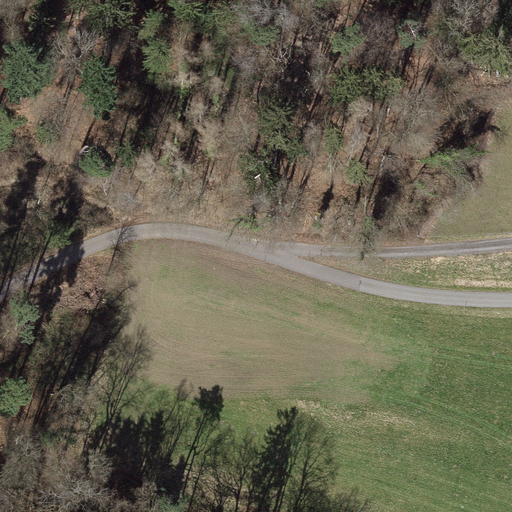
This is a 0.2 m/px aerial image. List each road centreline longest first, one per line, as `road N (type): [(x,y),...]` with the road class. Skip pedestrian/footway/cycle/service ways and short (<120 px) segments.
road 1 (residential): [(0,287),(61,254),(166,230),(370,286),(511,299)]
road 2 (track): [(511,242),(266,252)]
